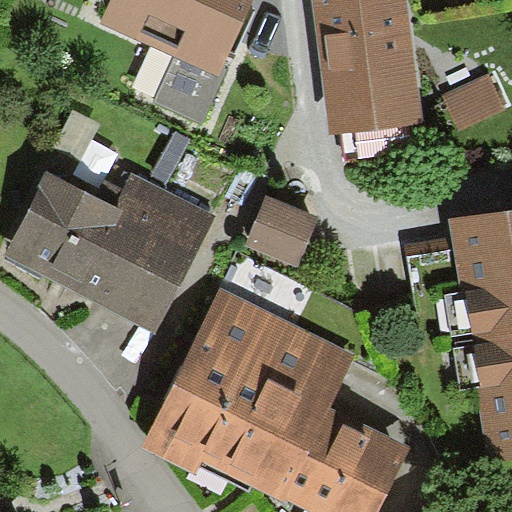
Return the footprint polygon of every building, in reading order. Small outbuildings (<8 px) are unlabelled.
[(111,0),(104,19),(209,63),(234,0),(111,0)] [(409,0),(313,0),(329,120),(424,108),(409,0)] [(483,70),(442,90),(459,126),(501,106),(483,70)] [(3,250),(154,320),(208,205),(132,170),(118,199),(43,164),(3,250)] [(313,212),(266,191),(243,241),(291,262),(313,212)] [(511,199),(449,210),(489,448),(511,443),(511,199)] [(352,349),(215,283),(140,439),(191,463),(195,455),(312,511),(367,511),(402,440),(326,403),(352,349)] [(0,511),(29,511),(0,497),(0,511)]
